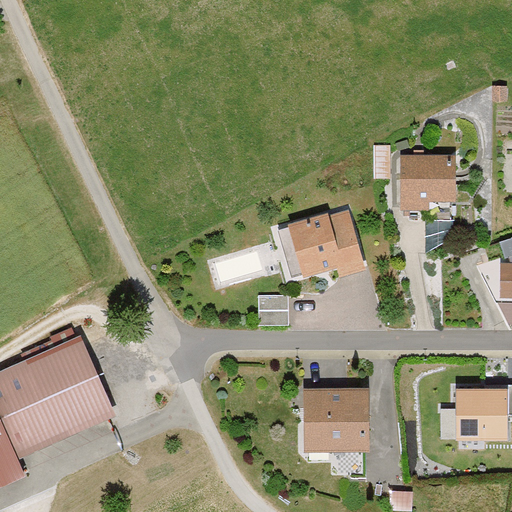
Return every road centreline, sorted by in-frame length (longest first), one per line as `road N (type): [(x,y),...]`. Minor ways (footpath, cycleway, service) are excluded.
road 1 (track): [(188,336),(162,317),(129,258),(9,0)]
road 2 (residential): [(511,341),(188,336)]
road 3 (residential): [(266,511),(239,487),(200,407),(187,372),(188,336)]
